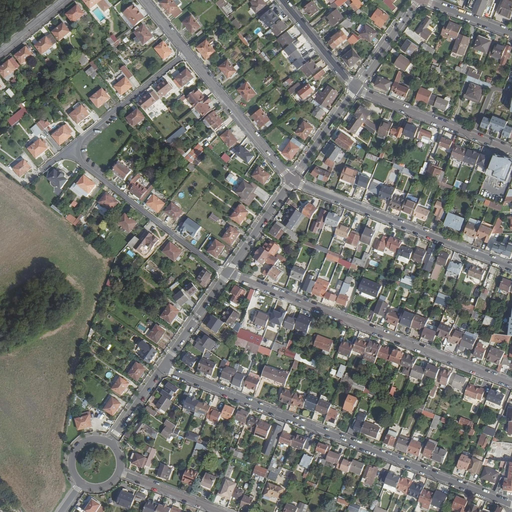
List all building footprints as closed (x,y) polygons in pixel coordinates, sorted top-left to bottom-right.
[(98,3),(102,0),(84,0),(85,0),(84,1),(91,9),(98,3)] [(110,7),(104,0),(102,0),(98,3),(105,11),(110,7)] [(170,14),(178,7),(172,0),(164,0),(161,3),(170,14)] [(256,13),(267,4),(263,0),(253,0),(251,2),(254,5),(252,7),(256,13)] [(353,2),(351,0),(348,0),(340,7),(343,10),(353,2)] [(351,0),(353,2),(359,9),(359,8),(364,5),(359,0),(351,0)] [(393,3),(396,0),(384,0),(383,1),(393,11),(396,7),(393,3)] [(470,0),(467,8),(471,9),(487,15),(491,17),(495,7),(493,6),(494,4),(495,2),(489,0),(470,0)] [(511,2),(506,0),(504,0),(499,14),(510,18),(511,13),(511,2)] [(225,1),(219,6),(228,17),(229,16),(222,8),(227,4),(225,1)] [(311,18),(319,11),(312,2),(303,8),(311,18)] [(335,2),(330,6),(335,11),(337,9),(339,7),(335,2)] [(127,17),(135,27),(143,19),(140,16),(142,14),(139,11),(138,12),(133,5),(125,12),(128,16),(127,17)] [(85,14),(78,6),(67,15),(74,23),(85,14)] [(381,27),(389,17),(377,8),(370,19),(381,27)] [(269,26),(278,19),(271,9),(262,16),(269,26)] [(333,26),(344,17),(337,9),(335,11),(328,17),(331,20),(329,21),(333,26)] [(192,33),(201,26),(192,15),(183,22),(192,33)] [(432,21),(428,18),(426,21),(423,25),(422,25),(416,32),(427,40),(432,32),(427,28),(432,21)] [(236,19),(232,22),(238,29),(241,26),(236,19)] [(278,36),(286,29),(280,21),(272,28),(278,36)] [(446,23),(441,34),(448,37),(449,36),(457,39),(459,34),(462,27),(450,22),(449,24),(446,23)] [(60,41),(70,32),(64,24),(53,32),(60,41)] [(371,42),(377,33),(366,25),(360,34),(371,42)] [(154,37),(144,26),(141,29),(137,32),(135,33),(138,36),(142,41),(145,44),(154,37)] [(287,31),(278,39),(286,48),(294,41),(287,31)] [(339,33),(336,35),(342,42),(345,40),(345,39),(348,37),(343,32),(342,33),(340,34),(339,33)] [(469,38),(459,34),(457,39),(456,42),(452,51),(463,55),(466,47),(469,38)] [(336,35),(333,38),(339,45),(342,42),(336,35)] [(491,41),(479,36),(474,47),(486,52),(491,41)] [(328,40),(335,48),(339,45),(333,38),(332,37),(328,40)] [(54,46),(47,38),(36,46),(43,55),(47,52),(49,54),(52,51),(50,49),(54,46)] [(242,40),(248,47),(250,45),(244,38),(242,40)] [(115,43),(112,45),(110,46),(115,53),(119,50),(116,46),(122,42),(119,39),(118,40),(115,43)] [(411,55),(418,46),(408,39),(402,49),(411,55)] [(207,59),(216,51),(207,40),(197,47),(207,59)] [(156,49),(165,60),(173,53),(164,42),(156,49)] [(421,48),(433,56),(435,50),(424,43),(421,48)] [(492,48),(489,56),(492,57),(493,56),(501,59),(506,46),(498,43),(495,50),(492,48)] [(501,59),(496,73),(500,74),(503,66),(505,66),(508,57),(509,55),(511,47),(507,45),(506,46),(501,59)] [(22,65),(34,56),(27,47),(16,56),(22,65)] [(343,57),(350,67),(360,58),(353,49),(343,57)] [(298,53),(296,55),(292,50),(283,57),(287,62),(289,61),(294,66),(303,59),(298,53)] [(261,53),(259,55),(263,60),(265,64),(268,62),(261,53)] [(83,54),(78,59),(83,66),(89,61),(83,54)] [(406,72),(412,62),(401,54),(394,64),(406,72)] [(50,67),(54,64),(48,58),(44,61),(50,67)] [(308,76),(319,68),(311,59),(301,68),(308,76)] [(424,67),(427,69),(429,64),(422,59),(420,62),(425,66),(424,67)] [(92,66),(96,70),(99,67),(94,60),(90,63),(92,66)] [(220,67),(228,78),(237,71),(228,60),(220,67)] [(271,60),(266,64),(270,69),(275,65),(271,60)] [(0,74),(4,80),(16,69),(10,61),(0,69),(0,74)] [(461,73),(467,75),(479,80),(483,71),(481,70),(479,75),(477,74),(478,72),(470,69),(469,71),(465,70),(467,65),(465,64),(463,68),(463,69),(461,73)] [(125,65),(121,68),(130,79),(134,75),(125,65)] [(92,66),(86,71),(89,76),(91,74),(94,78),(99,74),(96,70),(92,66)] [(326,72),(323,68),(317,73),(314,76),(316,80),(320,77),(326,72)] [(187,70),(176,79),(183,87),(185,85),(191,80),(194,78),(187,70)] [(267,86),(274,80),(270,75),(263,81),(267,86)] [(485,88),(489,90),(491,85),(479,80),(467,75),(465,81),(470,83),(464,97),(479,103),(485,88)] [(379,77),(375,86),(388,91),(392,82),(379,77)] [(122,95),(133,86),(126,78),(115,86),(122,95)] [(162,97),(173,88),(166,80),(156,89),(162,97)] [(395,81),(391,92),(412,100),(415,91),(412,90),(413,88),(395,81)] [(256,94),(247,82),(245,84),(241,87),(238,90),(247,101),(256,94)] [(301,86),(298,82),(287,91),(290,95),(297,89),(301,86)] [(309,84),(303,88),(301,86),(297,89),(299,92),(298,93),(303,99),(314,90),(309,84)] [(322,92),(318,97),(318,98),(316,101),(324,107),(326,108),(329,104),(327,104),(331,99),(332,100),(337,92),(328,86),(323,93),(322,92)] [(421,87),(416,100),(420,101),(420,100),(428,103),(432,95),(433,92),(421,87)] [(10,88),(7,91),(12,98),(16,95),(10,88)] [(99,107),(110,98),(103,89),(91,98),(99,107)] [(195,108),(196,108),(205,100),(201,95),(202,94),(198,89),(187,98),(187,99),(195,108)] [(146,110),(157,102),(150,93),(139,102),(146,110)] [(428,103),(428,104),(446,111),(449,102),(444,100),(432,95),(428,103)] [(213,110),(210,106),(210,104),(213,102),(208,97),(206,99),(205,100),(196,108),(201,114),(202,113),(205,117),(213,110)] [(325,111),(322,109),(324,107),(316,101),(310,97),(308,99),(317,106),(312,114),(319,119),(325,111)] [(78,124),(90,115),(82,106),(71,115),(78,124)] [(361,106),(354,116),(363,122),(376,131),(378,127),(366,119),(371,113),(361,106)] [(156,108),(152,111),(154,113),(150,116),(153,119),(163,113),(161,109),(157,111),(156,108)] [(215,130),(224,123),(218,115),(223,111),(220,108),(207,119),(207,120),(213,127),(215,130)] [(134,127),(145,118),(138,109),(127,118),(134,127)] [(258,123),(261,127),(265,124),(270,120),(261,109),(252,116),(256,120),(253,122),(256,125),(258,123)] [(21,120),(17,114),(8,121),(12,126),(21,120)] [(352,120),(347,128),(355,134),(363,122),(354,116),(352,119),(352,120)] [(511,133),(511,127),(507,125),(508,121),(493,116),(492,120),(484,117),(481,127),(488,130),(489,127),(493,129),(492,131),(498,133),(499,131),(503,132),(503,135),(510,138),(510,137),(511,133)] [(50,125),(44,118),(31,129),(37,137),(50,125)] [(410,118),(404,133),(415,137),(418,128),(411,125),(413,119),(410,118)] [(213,127),(207,120),(204,122),(209,128),(211,128),(213,127)] [(305,139),(313,128),(304,121),(296,133),(305,139)] [(379,133),(388,136),(393,124),(384,121),(379,133)] [(71,134),(73,132),(67,125),(53,136),(60,145),(72,136),(71,134)] [(394,128),(391,136),(393,137),(394,135),(401,137),(404,129),(399,127),(398,130),(394,128)] [(232,134),(234,132),(232,129),(230,131),(229,130),(221,137),(230,148),(238,141),(232,134)] [(420,129),(417,138),(422,140),(422,138),(425,139),(424,142),(428,143),(429,140),(430,141),(432,134),(420,129)] [(354,142),(345,135),(344,136),(341,134),(336,142),(348,150),(354,142)] [(451,147),(454,149),(455,145),(456,144),(459,137),(455,135),(453,141),(451,147)] [(451,147),(453,141),(442,137),(439,145),(450,149),(451,147)] [(199,146),(193,152),(192,151),(189,155),(177,145),(182,141),(179,138),(170,145),(187,159),(191,163),(204,151),(199,146)] [(291,142),(290,141),(282,153),(291,159),(300,147),(298,147),(301,143),(294,138),(291,142)] [(44,152),(48,149),(40,140),(29,149),(37,158),(40,155),(42,156),(45,153),(44,152)] [(328,157),(334,161),(341,149),(333,144),(325,155),(328,157)] [(235,154),(251,165),(257,156),(242,145),(235,154)] [(454,149),(450,159),(455,160),(463,164),(468,151),(460,148),(460,147),(455,145),(454,149)] [(481,154),(469,150),(468,151),(464,161),(476,166),(477,165),(481,154)] [(221,159),(227,164),(232,158),(226,153),(221,159)] [(368,153),(365,161),(363,164),(365,165),(368,158),(376,161),(376,162),(378,163),(380,158),(368,153)] [(481,154),(477,165),(489,170),(489,169),(493,159),(481,154)] [(493,159),(489,169),(494,171),(493,175),(507,181),(511,167),(511,159),(510,158),(509,159),(501,156),(495,154),(493,159)] [(335,162),(334,161),(328,157),(324,163),(330,167),(328,171),(332,172),(335,162)] [(187,159),(183,164),(193,172),(197,168),(191,163),(187,159)] [(21,177),(32,168),(25,160),(14,169),(21,177)] [(127,177),(129,179),(133,173),(120,163),(118,165),(116,163),(114,166),(116,168),(114,171),(125,180),(127,177)] [(438,179),(438,180),(442,182),(443,178),(445,172),(438,169),(439,167),(431,164),(428,173),(433,175),(435,177),(438,179)] [(317,177),(328,182),(331,174),(325,171),(324,172),(322,171),(316,167),(311,173),(317,177)] [(345,167),(341,179),(359,185),(363,173),(345,167)] [(403,172),(415,177),(417,172),(406,168),(405,167),(403,172)] [(264,185),(271,176),(259,168),(253,176),(264,185)] [(61,189),(68,180),(65,177),(66,176),(60,172),(59,173),(55,170),(49,179),(52,182),(51,183),(57,187),(58,186),(61,189)] [(234,185),(238,177),(230,173),(226,181),(234,185)] [(132,190),(131,191),(141,199),(148,190),(137,182),(142,177),(138,174),(128,187),(132,190)] [(461,187),(465,188),(469,179),(459,175),(456,181),(459,183),(458,185),(461,187)] [(85,176),(78,185),(81,188),(80,190),(88,196),(96,185),(85,176)] [(149,190),(152,186),(145,180),(146,179),(142,176),(142,177),(137,182),(148,190),(149,190)] [(245,181),(236,193),(242,197),(247,200),(255,188),(250,185),(245,181)] [(247,200),(242,197),(240,200),(250,206),(257,195),(254,193),(259,186),(252,182),(250,185),(255,188),(247,200)] [(390,188),(384,185),(383,187),(380,186),(381,185),(373,182),(369,190),(380,194),(379,197),(384,198),(384,197),(388,199),(392,200),(393,198),(396,189),(392,187),(390,188)] [(149,190),(148,190),(141,199),(140,200),(143,202),(151,191),(149,190)] [(100,203),(111,211),(118,202),(107,193),(100,203)] [(158,212),(165,204),(162,202),(154,195),(147,204),(158,212)] [(405,203),(402,210),(415,215),(418,206),(420,199),(408,195),(405,203)] [(392,200),(390,205),(398,209),(398,210),(402,212),(402,210),(405,203),(393,198),(392,200)] [(484,205),(501,211),(503,205),(487,199),(484,205)] [(436,221),(440,223),(445,210),(444,209),(446,204),(438,201),(435,207),(438,208),(436,214),(438,215),(436,221)] [(177,220),(183,212),(172,203),(166,211),(177,220)] [(318,209),(310,203),(303,214),(311,219),(318,209)] [(232,218),(241,224),(243,220),(246,216),(248,212),(240,206),(232,218)] [(418,206),(415,215),(414,216),(427,221),(430,211),(418,206)] [(298,228),(306,217),(293,207),(285,217),(287,218),(283,224),(294,231),(297,227),(298,228)] [(326,223),(330,213),(322,210),(317,223),(315,222),(311,231),(316,234),(318,228),(323,230),(326,223)] [(339,224),(342,218),(330,213),(326,223),(338,228),(339,224)] [(449,213),(445,224),(460,230),(464,218),(454,214),(449,213)] [(130,233),(137,223),(126,214),(118,223),(130,233)] [(213,215),(210,219),(217,223),(220,220),(213,215)] [(495,228),(500,228),(501,225),(503,226),(505,222),(503,221),(504,217),(499,217),(495,226),(495,228)] [(189,218),(182,229),(196,239),(204,228),(189,218)] [(283,231),(294,238),(296,234),(286,227),(278,221),(270,233),(275,237),(280,230),(283,232),(283,231)] [(469,221),(464,233),(469,235),(473,236),(472,237),(476,238),(477,235),(481,227),(477,225),(469,221)] [(481,227),(477,235),(484,238),(484,239),(490,241),(490,240),(493,233),(495,228),(495,226),(486,223),(486,224),(482,222),(481,227)] [(351,229),(339,224),(338,228),(335,234),(337,235),(335,238),(343,241),(344,237),(348,239),(349,236),(351,229)] [(232,245),(240,233),(231,227),(223,238),(232,245)] [(375,232),(366,228),(361,242),(370,245),(375,232)] [(136,236),(129,244),(141,253),(143,250),(141,249),(143,246),(145,248),(147,246),(152,250),(154,246),(158,241),(159,240),(147,231),(140,240),(136,236)] [(349,236),(348,239),(346,243),(357,247),(361,237),(352,233),(350,237),(349,236)] [(101,235),(96,241),(102,245),(106,239),(101,235)] [(390,237),(387,244),(386,247),(391,249),(390,250),(398,253),(401,246),(403,242),(390,237)] [(208,251),(217,258),(220,254),(222,250),(225,246),(216,240),(208,251)] [(269,245),(266,243),(263,248),(271,254),(274,256),(280,247),(271,241),(269,245)] [(378,241),(375,249),(384,253),(386,247),(387,244),(378,241)] [(182,252),(170,243),(163,253),(175,261),(177,260),(180,256),(182,252)] [(316,246),(315,249),(328,254),(329,250),(322,247),(322,248),(317,246),(316,246)] [(409,249),(401,246),(398,253),(398,255),(399,255),(397,260),(408,264),(410,259),(413,250),(409,249)] [(274,267),(279,259),(277,258),(274,256),(271,254),(263,248),(262,248),(254,258),(264,265),(266,262),(274,267)] [(418,248),(413,260),(422,264),(423,262),(427,252),(418,248)] [(429,248),(427,252),(423,262),(425,263),(423,269),(430,272),(434,262),(433,262),(430,261),(431,256),(434,250),(429,248)] [(450,255),(441,252),(437,263),(431,278),(437,280),(440,271),(442,265),(446,266),(450,255)] [(362,260),(354,257),(352,263),(358,266),(364,268),(366,264),(370,254),(365,253),(362,260)] [(279,255),(277,258),(279,259),(285,264),(287,260),(279,255)] [(338,262),(338,263),(351,267),(352,263),(340,259),(338,262)] [(371,259),(368,265),(366,264),(364,268),(372,271),(374,265),(376,266),(378,262),(371,259)] [(459,264),(451,261),(447,271),(460,276),(464,265),(459,263),(459,264)] [(148,265),(146,268),(154,274),(157,270),(148,265)] [(306,271),(294,266),(293,269),(290,276),(303,280),(306,271)] [(483,278),(486,271),(472,266),(469,275),(477,279),(476,283),(480,285),(482,281),(483,278)] [(274,267),(271,272),(268,275),(277,280),(282,272),(274,267)] [(268,275),(271,272),(266,268),(263,273),(267,277),(268,275)] [(308,283),(305,290),(312,293),(317,281),(321,270),(317,268),(314,274),(310,283),(308,283)] [(410,270),(406,268),(401,282),(403,283),(413,286),(416,279),(408,276),(410,270)] [(211,275),(204,269),(197,280),(203,287),(211,275)] [(138,278),(135,276),(120,294),(124,297),(130,290),(132,287),(132,285),(138,278)] [(344,285),(341,293),(337,303),(346,306),(349,297),(345,296),(349,285),(352,278),(347,276),(345,283),(344,285)] [(117,285),(109,279),(107,285),(114,290),(117,285)] [(382,285),(364,279),(359,291),(377,298),(382,285)] [(511,282),(504,279),(500,289),(509,292),(510,292),(511,285),(511,282)] [(179,283),(178,281),(168,290),(169,291),(179,283)] [(322,283),(317,281),(312,293),(325,298),(327,293),(328,289),(321,287),(322,283)] [(399,286),(412,291),(413,287),(403,283),(401,282),(399,286)] [(192,283),(185,289),(191,297),(198,291),(192,283)] [(246,292),(235,286),(230,294),(234,296),(231,301),(237,304),(238,305),(246,292)] [(489,291),(483,289),(482,293),(480,298),(486,300),(488,295),(489,291)] [(182,291),(174,298),(181,306),(189,300),(182,291)] [(337,297),(327,293),(325,298),(335,302),(337,297)] [(440,297),(438,297),(435,303),(447,308),(450,301),(445,299),(444,299),(440,297)] [(379,301),(377,306),(373,316),(382,320),(388,305),(379,301)] [(180,311),(170,305),(162,317),(171,323),(175,319),(177,316),(180,311)] [(398,312),(390,309),(386,321),(394,324),(393,325),(397,327),(399,323),(402,314),(404,311),(404,309),(400,308),(398,312)] [(239,315),(230,309),(222,321),(231,328),(239,315)] [(404,311),(402,314),(399,323),(411,328),(412,326),(416,316),(404,311)] [(480,313),(474,311),(471,318),(474,319),(477,320),(480,313)] [(258,312),(253,323),(257,325),(256,327),(261,329),(262,326),(266,328),(270,316),(258,312)] [(222,326),(219,324),(221,321),(213,315),(211,318),(212,319),(207,327),(217,333),(222,326)] [(416,315),(416,316),(412,326),(424,331),(425,328),(428,320),(425,319),(416,315)] [(498,320),(486,316),(483,323),(496,327),(498,320)] [(288,317),(284,327),(293,331),(297,320),(288,317)] [(242,325),(238,322),(233,329),(235,330),(239,333),(240,329),(242,325)] [(144,332),(147,329),(140,323),(138,327),(144,332)] [(444,325),(441,324),(437,335),(442,337),(443,336),(449,338),(452,332),(453,329),(444,325)] [(148,328),(145,334),(149,337),(158,343),(166,332),(157,325),(153,331),(148,328)] [(226,328),(222,326),(217,333),(219,335),(220,333),(222,334),(226,328)] [(437,333),(425,328),(424,331),(422,337),(434,341),(437,335),(437,333)] [(239,333),(237,337),(248,342),(260,346),(272,351),(272,350),(275,342),(240,329),(239,333)] [(455,333),(452,332),(449,338),(448,342),(451,343),(451,342),(461,345),(464,336),(465,334),(456,331),(455,333)] [(464,336),(476,340),(479,334),(474,333),(474,334),(466,331),(465,334),(464,336)] [(509,336),(493,334),(490,341),(508,344),(511,336),(509,336)] [(201,338),(198,342),(211,351),(217,343),(207,336),(204,340),(201,338)] [(330,352),(333,342),(325,339),(326,338),(318,336),(314,346),(324,350),(329,352),(330,352)] [(476,340),(464,336),(461,345),(459,349),(463,351),(465,347),(473,350),(476,340)] [(237,337),(235,342),(234,344),(246,349),(248,342),(237,337)] [(370,343),(358,339),(355,346),(353,351),(365,355),(367,351),(370,343)] [(290,340),(287,347),(284,355),(295,359),(297,352),(298,351),(290,349),(293,341),(290,340)] [(483,349),(487,350),(489,343),(480,340),(479,343),(484,345),(483,349)] [(355,346),(343,341),(340,350),(338,353),(350,358),(353,351),(355,346)] [(370,341),(370,343),(367,351),(378,355),(380,350),(382,346),(370,341)] [(251,350),(250,353),(257,356),(257,354),(258,353),(260,346),(248,342),(246,349),(247,349),(251,350)] [(275,342),(272,350),(284,355),(287,347),(275,342)] [(206,349),(197,343),(194,347),(204,354),(206,349)] [(479,343),(474,356),(483,359),(487,350),(483,349),(484,345),(479,343)] [(158,352),(149,346),(141,357),(150,363),(153,359),(155,356),(158,352)] [(260,346),(258,353),(257,354),(263,356),(263,355),(269,357),(271,354),(272,351),(260,346)] [(388,348),(382,346),(380,350),(378,355),(378,356),(382,358),(386,359),(389,361),(390,360),(392,355),(394,349),(389,347),(388,348)] [(492,347),(487,360),(500,365),(502,358),(503,357),(505,353),(492,347)] [(404,354),(395,350),(393,356),(392,355),(390,360),(401,365),(403,360),(402,359),(404,354)] [(87,358),(94,362),(96,359),(94,357),(95,354),(91,351),(90,354),(87,358)] [(378,355),(367,351),(363,359),(375,364),(378,356),(378,355)] [(295,359),(295,360),(299,361),(304,363),(305,360),(301,359),(302,357),(302,356),(302,354),(297,352),(295,359)] [(188,353),(182,361),(192,368),(198,360),(188,353)] [(417,359),(405,354),(403,360),(401,365),(408,367),(406,370),(412,372),(415,365),(417,359)] [(217,364),(202,358),(202,360),(198,370),(212,376),(217,364)] [(318,362),(310,358),(307,365),(316,368),(318,362)] [(507,360),(502,358),(500,365),(498,368),(501,369),(504,370),(506,363),(507,360)] [(146,369),(137,363),(129,375),(137,381),(146,369)] [(307,365),(306,369),(317,373),(319,369),(316,368),(307,365)] [(342,378),(346,368),(341,365),(337,375),(336,376),(342,378)] [(415,365),(412,372),(411,375),(422,380),(426,370),(415,365)] [(428,365),(426,370),(422,380),(421,384),(424,385),(427,376),(436,379),(440,369),(428,365)] [(278,371),(266,366),(262,376),(274,380),(278,371)] [(225,369),(224,370),(221,377),(231,381),(230,383),(233,384),(237,371),(227,367),(226,369),(225,368),(225,369)] [(233,384),(232,384),(241,388),(245,377),(242,375),(242,374),(244,369),(239,367),(237,371),(233,384)] [(443,375),(440,383),(447,386),(452,373),(443,370),(441,375),(443,375)] [(289,375),(278,371),(274,380),(286,385),(289,375)] [(350,374),(347,372),(344,379),(354,383),(356,378),(349,376),(350,374)] [(466,379),(457,375),(452,386),(462,390),(465,382),(466,379)] [(127,388),(130,384),(121,377),(113,389),(122,395),(124,392),(127,388)] [(259,383),(248,378),(245,386),(248,388),(251,389),(256,391),(259,383)] [(344,379),(342,378),(341,382),(345,384),(345,383),(349,384),(348,385),(352,387),(354,383),(344,379)] [(356,378),(354,383),(366,387),(367,383),(356,378)] [(161,394),(164,396),(171,401),(174,397),(172,396),(175,393),(176,393),(179,390),(169,382),(166,386),(168,388),(166,391),(163,390),(161,394)] [(354,383),(352,387),(364,391),(365,388),(366,387),(354,383)] [(475,387),(469,385),(465,395),(476,399),(477,398),(481,400),(485,390),(481,388),(480,389),(475,387)] [(371,390),(365,388),(364,391),(363,394),(367,395),(367,393),(369,394),(375,396),(377,392),(371,390)] [(296,393),(284,389),(280,400),(288,403),(287,404),(291,405),(296,393)] [(491,390),(487,400),(502,405),(505,396),(501,394),(496,392),(495,392),(491,390)] [(296,393),(291,405),(295,407),(296,406),(303,409),(304,407),(308,398),(296,393)] [(309,395),(308,398),(304,407),(311,410),(311,411),(315,412),(316,411),(320,400),(320,399),(309,395)] [(166,412),(173,402),(171,401),(164,396),(157,406),(166,412)] [(358,399),(349,396),(344,407),(353,410),(358,399)] [(122,404),(113,398),(105,410),(114,416),(122,404)] [(186,402),(184,408),(196,412),(200,403),(200,402),(196,401),(196,400),(192,399),(188,398),(186,402)] [(325,402),(320,400),(316,411),(327,415),(330,408),(332,404),(325,402)] [(204,404),(200,403),(196,412),(194,416),(199,418),(201,414),(208,417),(211,407),(208,406),(204,404)] [(235,409),(226,405),(222,414),(221,417),(230,420),(235,409)] [(157,413),(147,406),(144,410),(154,417),(155,416),(157,413)] [(211,420),(210,421),(218,424),(221,417),(222,414),(214,410),(215,409),(211,407),(207,418),(211,420)] [(330,408),(327,415),(326,420),(335,424),(338,415),(332,412),(333,409),(330,408)] [(239,411),(236,419),(246,423),(249,413),(242,410),(241,412),(239,411)] [(434,419),(436,414),(433,413),(425,411),(424,410),(422,414),(434,419)] [(441,417),(436,414),(431,427),(436,429),(441,417)] [(90,416),(76,419),(79,430),(92,426),(90,416)] [(252,417),(248,427),(257,430),(260,421),(260,420),(252,417)] [(471,421),(461,418),(459,424),(468,427),(471,421)] [(176,426),(167,420),(164,424),(167,426),(161,434),(168,438),(170,435),(176,438),(177,435),(174,433),(176,427),(176,426)] [(354,429),(354,430),(361,433),(361,432),(365,424),(355,420),(353,425),(352,428),(354,429)] [(147,433),(152,436),(156,439),(158,435),(158,433),(155,431),(142,421),(135,432),(139,434),(143,429),(148,432),(147,433)] [(272,426),(260,421),(257,430),(255,434),(267,439),(268,435),(269,434),(272,426)] [(365,422),(365,424),(361,432),(373,437),(377,427),(365,422)] [(273,423),(272,426),(269,434),(276,436),(279,437),(283,427),(273,423)] [(494,437),(497,430),(486,426),(484,433),(491,436),(494,437)] [(384,429),(377,427),(373,437),(380,440),(384,429)] [(396,432),(390,430),(387,436),(384,443),(393,446),(397,438),(396,438),(394,437),(395,432),(396,432)] [(188,432),(186,438),(198,443),(200,436),(188,432)] [(288,434),(283,432),(279,442),(291,447),(291,446),(295,438),(288,435),(288,434)] [(276,436),(269,434),(268,435),(267,439),(262,452),(267,454),(269,455),(272,446),(275,438),(276,436)] [(301,436),(296,434),(295,438),(291,446),(303,450),(304,448),(307,440),(301,437),(301,436)] [(485,438),(481,436),(478,444),(482,446),(482,447),(485,448),(485,447),(486,447),(489,439),(485,437),(485,438)] [(308,438),(307,440),(304,448),(308,450),(312,439),(308,438)] [(411,442),(400,438),(396,448),(407,452),(408,452),(411,442)] [(412,440),(411,442),(408,452),(415,455),(419,457),(424,444),(412,440)] [(428,455),(428,457),(432,459),(436,447),(437,446),(429,442),(424,454),(428,455)] [(209,447),(197,443),(196,448),(203,450),(203,452),(207,453),(209,447)] [(325,446),(320,443),(316,451),(317,451),(322,453),(326,455),(329,447),(325,446)] [(218,450),(209,447),(207,453),(216,456),(218,450)] [(448,452),(436,447),(432,459),(443,464),(448,452)] [(237,451),(236,451),(234,456),(242,459),(244,454),(243,454),(243,451),(238,449),(237,451)] [(152,450),(150,454),(148,459),(146,466),(150,467),(156,451),(152,450)] [(328,456),(327,459),(335,463),(335,462),(339,463),(341,457),(342,455),(339,453),(338,455),(330,451),(328,456)] [(146,466),(148,459),(134,454),(131,459),(134,460),(133,464),(145,468),(146,466)] [(305,454),(300,465),(309,469),(314,458),(305,454)] [(463,455),(458,467),(464,469),(468,470),(470,465),(472,460),(468,458),(469,457),(463,455)] [(279,457),(274,456),(269,470),(271,471),(279,474),(280,474),(282,469),(283,468),(280,466),(279,469),(276,468),(277,464),(279,465),(280,462),(279,461),(281,458),(279,457)] [(339,463),(337,467),(349,472),(349,471),(352,463),(344,460),(345,458),(341,457),(339,463)] [(321,459),(318,466),(323,468),(326,461),(321,459)] [(479,474),(484,463),(472,459),(472,460),(470,465),(468,470),(471,472),(470,475),(474,476),(475,473),(476,474),(476,473),(479,474)] [(365,465),(353,460),(352,463),(349,471),(361,475),(365,465)] [(169,467),(162,464),(157,476),(165,479),(168,480),(169,479),(172,470),(169,469),(169,467)] [(234,467),(229,465),(225,476),(230,478),(234,467)] [(269,470),(257,465),(254,473),(264,477),(265,478),(265,477),(268,478),(269,475),(271,471),(269,470)] [(374,469),(368,466),(362,482),(367,483),(366,484),(372,486),(379,469),(375,467),(374,469)] [(499,473),(485,468),(482,477),(481,478),(495,483),(499,473)] [(199,473),(187,469),(183,480),(190,483),(190,484),(194,486),(199,473)] [(290,471),(282,469),(280,474),(292,479),(293,475),(291,474),(289,473),(290,471)] [(385,471),(381,482),(385,484),(389,473),(385,471)] [(203,477),(199,486),(211,491),(217,477),(207,473),(205,478),(203,477)] [(264,477),(254,473),(253,475),(256,477),(255,479),(259,481),(259,482),(262,483),(264,477)] [(385,484),(384,485),(397,490),(397,489),(401,478),(397,476),(394,474),(393,475),(389,473),(385,484)] [(511,478),(509,478),(501,477),(496,491),(503,494),(504,490),(511,490),(511,478)] [(405,479),(401,478),(397,489),(408,494),(413,483),(413,481),(406,478),(405,479)] [(237,484),(224,479),(218,493),(231,499),(232,497),(237,484)] [(417,485),(413,483),(408,494),(408,495),(420,499),(423,490),(425,485),(418,482),(417,485)] [(269,483),(264,495),(271,498),(272,495),(281,499),(284,489),(269,483)] [(397,490),(384,485),(383,489),(395,494),(397,490)] [(240,500),(243,492),(235,488),(232,497),(240,500)] [(315,488),(314,493),(320,495),(325,497),(326,497),(327,493),(322,491),(315,488)] [(429,510),(432,504),(433,500),(435,495),(423,490),(420,499),(419,502),(423,504),(422,507),(429,510)] [(122,491),(118,504),(131,509),(133,505),(135,500),(136,497),(127,493),(122,491)] [(444,494),(437,491),(435,495),(433,500),(432,504),(443,509),(448,497),(443,495),(444,494)] [(135,500),(141,502),(142,500),(145,501),(147,496),(138,493),(136,497),(135,500)] [(249,497),(245,496),(241,507),(249,510),(254,499),(253,499),(249,497)] [(351,502),(339,498),(337,502),(349,506),(351,502)] [(453,508),(459,510),(457,511),(465,511),(464,511),(468,501),(459,498),(457,502),(455,502),(453,508)] [(102,505),(93,499),(84,511),(97,511),(101,506),(102,505)] [(156,511),(159,505),(148,501),(144,511),(143,511),(156,511)] [(375,511),(387,511),(388,511),(377,507),(379,502),(378,501),(375,511),(374,511),(375,511)] [(297,508),(287,504),(284,511),(302,511),(305,504),(300,502),(297,508)] [(354,503),(351,502),(349,506),(348,509),(355,511),(358,505),(354,503)]
